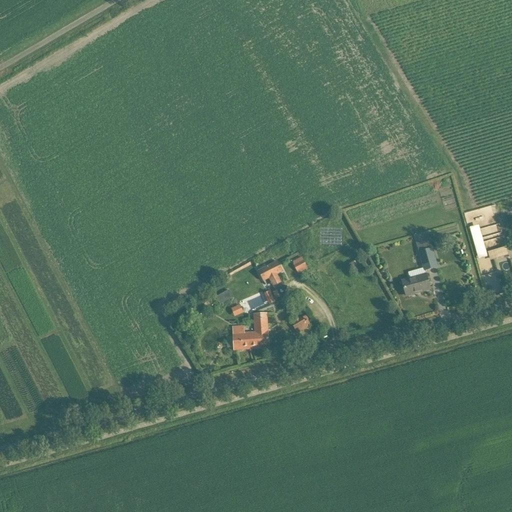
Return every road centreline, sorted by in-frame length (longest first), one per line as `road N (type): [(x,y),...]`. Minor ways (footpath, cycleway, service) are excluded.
road 1 (unclassified): [(0,452),(511,305)]
road 2 (unclassified): [(0,68),(117,0)]
